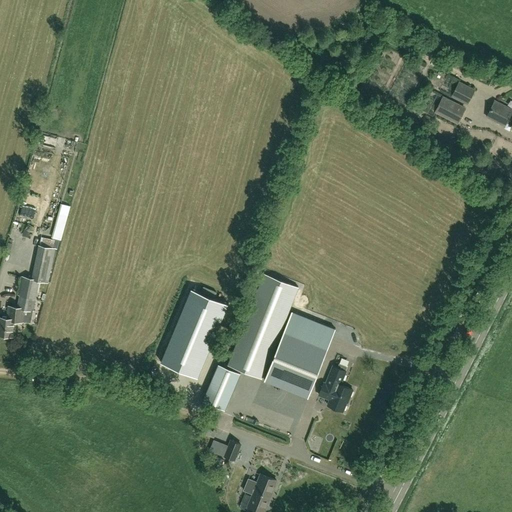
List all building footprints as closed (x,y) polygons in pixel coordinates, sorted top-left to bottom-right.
[(474,90),(459,83),(452,96),(468,104),(474,90)] [(458,123),(465,109),(443,97),(436,112),(458,123)] [(505,126),(507,123),(511,125),(511,127),(511,128),(511,127),(511,115),(511,112),(511,109),(495,101),(487,117),(505,126)] [(62,215),(55,238),(63,241),(70,217),(62,215)] [(33,312),(40,282),(48,283),(56,250),(58,250),(60,241),(55,240),(54,242),(41,240),(33,280),(22,278),(18,296),(20,297),(19,311),(10,310),(9,319),(0,317),(0,334),(12,336),(14,322),(23,323),(24,310),(33,312)] [(265,274),(228,365),(262,379),(299,287),(265,274)] [(198,378),(229,304),(191,288),(161,362),(198,378)] [(328,349),(319,345),(327,325),(292,311),(264,380),(308,398),(328,349)] [(337,388),(338,384),(340,385),(346,371),(345,371),(347,367),(339,363),(337,368),(333,366),(326,384),(337,388)] [(225,410),(240,373),(219,364),(203,401),(225,410)] [(337,388),(326,384),(324,383),(319,396),(329,400),(327,405),(343,411),(348,399),(349,399),(353,390),(340,385),(338,384),(337,388)] [(231,440),(225,456),(234,460),(241,444),(231,440)] [(220,469),(223,459),(216,457),(213,466),(220,469)] [(248,479),(244,490),(253,494),(248,506),(263,511),(264,511),(277,481),(261,474),(258,482),(248,479)]
